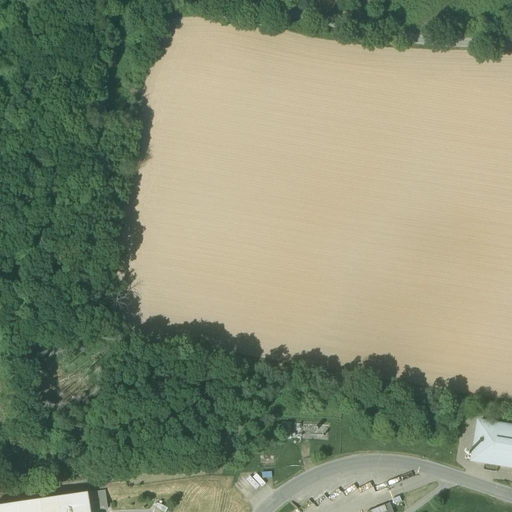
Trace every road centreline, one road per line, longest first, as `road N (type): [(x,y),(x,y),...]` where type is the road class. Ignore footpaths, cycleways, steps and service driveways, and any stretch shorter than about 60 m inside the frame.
road 1 (track): [(238,359),(38,327),(32,314),(89,0)]
road 2 (track): [(238,359),(212,465),(0,491)]
road 3 (track): [(511,405),(238,359)]
road 4 (unclassified): [(241,0),(413,42),(511,45)]
